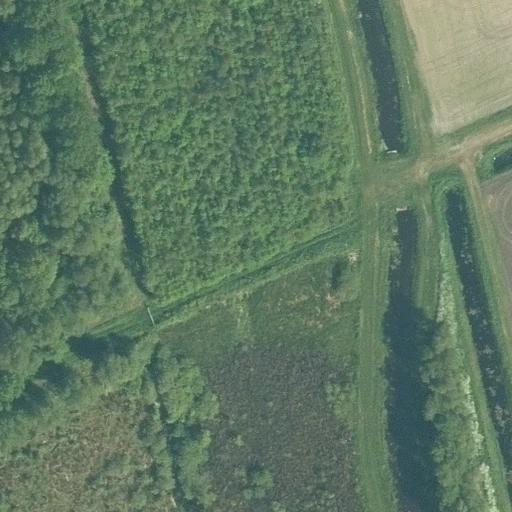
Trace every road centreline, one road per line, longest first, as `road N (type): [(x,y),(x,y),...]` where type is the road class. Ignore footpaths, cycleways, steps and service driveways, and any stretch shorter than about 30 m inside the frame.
road 1 (track): [(0,377),(347,223),(370,196)]
road 2 (track): [(439,511),(421,386),(421,168)]
road 3 (track): [(382,511),(367,414),(370,196)]
road 4 (track): [(337,0),(370,196)]
road 5 (track): [(389,0),(421,168)]
